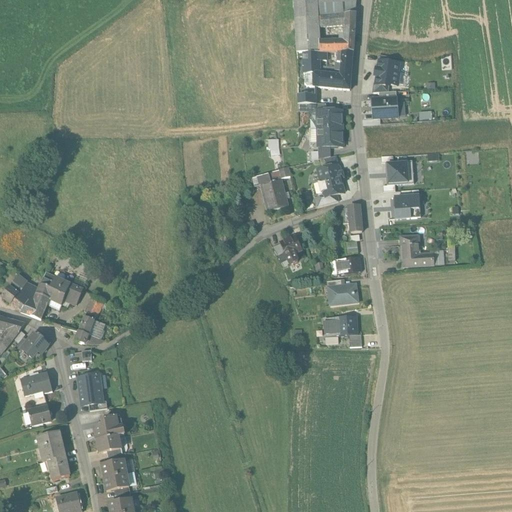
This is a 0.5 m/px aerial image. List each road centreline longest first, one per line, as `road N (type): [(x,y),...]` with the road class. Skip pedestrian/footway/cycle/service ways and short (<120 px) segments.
road 1 (residential): [(364,200),(386,360),(373,413),(373,511)]
road 2 (residential): [(366,0),(355,90),(364,200)]
road 3 (residential): [(95,511),(52,332)]
